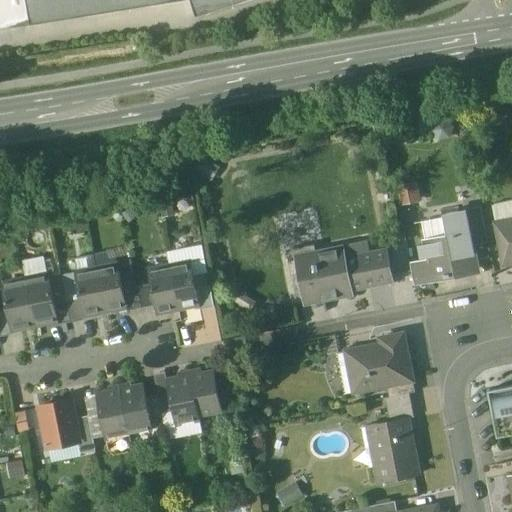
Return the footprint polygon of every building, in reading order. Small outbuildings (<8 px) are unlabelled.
[(25,0),(0,0),(0,28),(29,24),(25,0)] [(25,0),(29,24),(178,0),(25,0)] [(189,0),(194,17),(247,0),(189,0)] [(435,115),(433,134),(449,136),(451,117),(435,115)] [(406,202),(421,198),(417,184),(402,188),(406,202)] [(481,207),(469,210),(474,232),(485,229),(481,207)] [(469,210),(443,215),(447,236),(427,240),(431,259),(434,278),(446,275),(446,276),(452,275),(451,274),(477,269),(470,233),(474,232),(469,210)] [(511,220),(496,224),(504,265),(511,263),(511,220)] [(315,246),(289,251),(298,294),(305,293),(301,274),(315,266),(312,253),(316,252),(315,246)] [(388,249),(347,258),(345,247),(316,252),(312,253),(315,266),(301,274),(305,293),(307,303),(354,294),(353,289),(394,281),(388,249)] [(26,270),(46,267),(44,255),(24,258),(26,270)] [(431,259),(410,264),(414,282),(434,278),(431,259)] [(191,261),(169,265),(178,309),(199,305),(200,305),(196,286),(191,261)] [(123,290),(118,264),(96,268),(105,311),(126,307),(127,307),(123,290)] [(178,309),(169,265),(147,270),(150,284),(155,305),(156,313),(178,309)] [(105,311),(96,268),(75,272),(80,299),(84,316),(105,311)] [(54,301),(49,273),(25,278),(34,325),(57,320),(58,320),(54,301)] [(34,325),(25,278),(2,283),(7,310),(11,330),(12,330),(34,325)] [(150,284),(137,287),(141,308),(155,305),(150,284)] [(210,284),(196,286),(200,305),(199,305),(200,308),(214,306),(210,284)] [(137,287),(123,290),(127,307),(126,307),(127,311),(141,308),(137,287)] [(66,298),(54,301),(58,320),(57,320),(58,325),(71,322),(70,322),(66,302),(66,298)] [(80,299),(66,302),(70,322),(84,319),(84,316),(80,299)] [(7,310),(0,311),(0,336),(13,334),(12,330),(11,330),(7,310)] [(403,332),(379,337),(381,343),(349,349),(357,390),(387,385),(412,380),(403,332)] [(246,336),(234,338),(238,354),(249,352),(246,336)] [(349,349),(337,352),(345,393),(357,390),(349,349)] [(165,371),(153,373),(158,395),(161,412),(173,410),(167,380),(165,371)] [(215,378),(214,371),(191,376),(198,415),(222,410),(220,401),(215,378)] [(191,376),(167,380),(173,410),(175,424),(199,419),(198,415),(191,376)] [(227,376),(215,378),(220,401),(232,399),(227,376)] [(412,380),(387,385),(389,396),(409,393),(415,391),(412,380)] [(511,384),(488,390),(497,437),(511,433),(511,384)] [(146,397),(144,385),(120,390),(129,433),(152,428),(151,421),(146,397)] [(120,390),(96,394),(105,437),(129,433),(120,390)] [(389,396),(385,397),(390,421),(408,417),(414,416),(409,393),(389,396)] [(158,395),(146,397),(151,421),(162,418),(161,412),(158,395)] [(71,401),(57,403),(57,402),(40,406),(48,447),(78,441),(79,440),(74,418),(71,401)] [(88,415),(74,418),(79,440),(78,441),(81,453),(95,450),(88,415)] [(390,421),(375,424),(383,464),(375,465),(378,481),(419,473),(408,417),(390,421)] [(375,424),(362,426),(370,466),(375,465),(383,464),(375,424)] [(283,503),(303,498),(299,483),(280,488),(283,503)] [(396,500),(347,510),(347,511),(393,511),(398,511),(396,500)]
